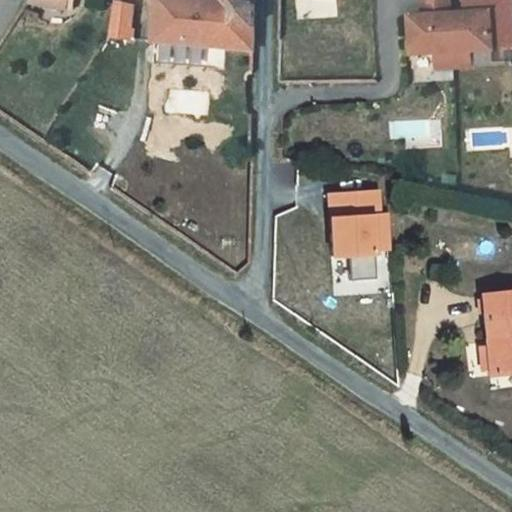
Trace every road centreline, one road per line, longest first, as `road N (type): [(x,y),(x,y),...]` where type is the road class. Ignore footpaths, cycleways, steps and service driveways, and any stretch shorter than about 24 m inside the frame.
road 1 (residential): [(267,0),(254,320)]
road 2 (unclassified): [(0,144),(254,320)]
road 3 (unclassified): [(254,320),(511,489)]
road 4 (unknown): [(263,96),(358,94),(382,84),(383,0)]
